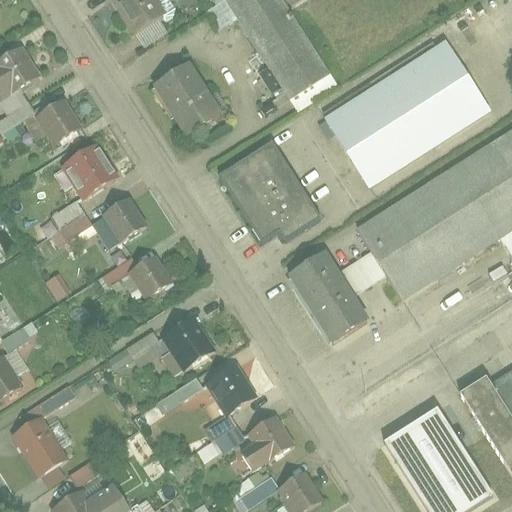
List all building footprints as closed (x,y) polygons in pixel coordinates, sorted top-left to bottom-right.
[(104,0),(125,31),(165,6),(161,0),(104,0)] [(265,122),(336,76),(286,0),(226,0),(230,6),(210,19),(221,36),(237,26),(278,89),(254,105),(265,122)] [(359,186),(490,104),(445,31),(314,113),(359,186)] [(0,56),(0,97),(36,76),(18,46),(0,56)] [(223,109),(185,52),(144,79),(182,136),(223,109)] [(74,129),(54,100),(30,116),(50,145),(74,129)] [(280,266),(300,300),(321,335),(360,312),(347,290),(379,270),(393,294),(494,234),(511,264),(511,353),(456,387),(505,469),(511,464),(511,117),(345,217),(362,245),(329,265),(316,244),(280,266)] [(317,211),(264,131),(209,168),(262,247),(317,211)] [(103,180),(82,151),(59,168),(80,197),(103,180)] [(123,199),(96,217),(114,244),(141,225),(123,199)] [(77,205),(48,221),(62,246),(91,230),(77,205)] [(165,278),(146,253),(122,271),(140,296),(165,278)] [(56,305),(71,297),(60,276),(45,284),(56,305)] [(182,371),(208,356),(193,330),(167,344),(182,371)] [(0,360),(0,389),(13,381),(0,360)] [(256,401),(229,363),(207,379),(233,417),(256,401)] [(162,418),(202,392),(195,381),(155,407),(162,418)] [(285,450),(265,419),(243,433),(263,464),(285,450)] [(68,453),(44,425),(18,447),(42,475),(68,453)] [(213,445),(197,454),(204,465),(220,455),(213,445)] [(298,511),(317,500),(295,467),(272,483),(291,511),(298,511)] [(267,481),(262,474),(236,491),(241,499),(267,481)] [(82,486),(56,507),(59,511),(127,511),(112,493),(98,505),(82,486)]
